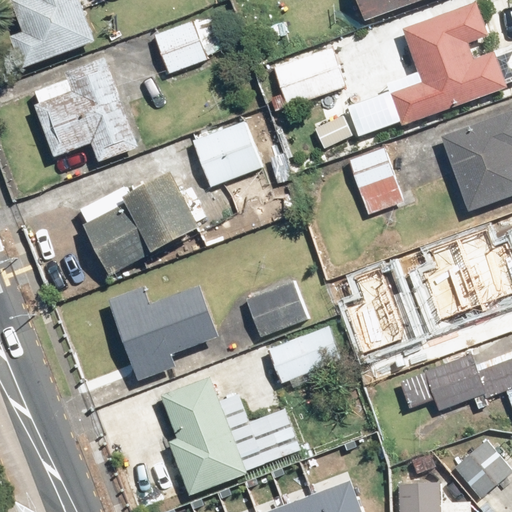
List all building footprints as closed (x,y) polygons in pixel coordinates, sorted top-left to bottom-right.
[(21,0),(3,7),(28,70),(55,59),(55,61),(100,43),(82,0),(21,0)] [(363,0),(370,18),(418,0),(363,0)] [(395,89),(408,126),(510,90),(497,52),(475,60),(470,45),(489,37),(476,2),(405,30),(418,64),(424,79),(395,89)] [(159,35),(174,74),(211,60),(196,21),(159,35)] [(276,67),(287,102),(346,83),(335,48),(276,67)] [(69,73),(76,96),(40,109),(57,156),(93,143),(99,161),(139,147),(108,59),(69,73)] [(511,133),(507,118),(444,140),(469,213),(511,198),(511,133)] [(198,142),(213,186),(267,168),(252,124),(198,142)] [(355,162),(370,210),(403,200),(388,152),(355,162)] [(84,225),(113,275),(199,227),(171,176),(84,225)] [(481,303),(511,291),(511,249),(508,240),(492,246),(486,230),(458,241),(481,303)] [(422,272),(439,319),(481,303),(458,241),(432,250),(438,266),(422,272)] [(345,303),(362,352),(416,334),(392,265),(357,277),(364,297),(345,303)] [(252,296),(266,335),(308,321),(295,282),(252,296)] [(172,357),(221,339),(201,288),(154,305),(147,287),(112,299),(142,380),(177,368),(172,357)] [(269,354),(283,386),(342,361),(329,329),(269,354)] [(432,374),(444,409),(488,395),(476,359),(432,374)] [(251,424),(240,397),(224,404),(213,376),(164,394),(185,452),(178,455),(195,495),(231,480),(249,473),(249,472),(298,452),(281,411),(251,424)] [(491,450),(460,468),(480,501),(511,483),(491,450)] [(371,511),(357,476),(260,511),(371,511)] [(438,511),(438,488),(404,488),(404,511),(438,511)]
